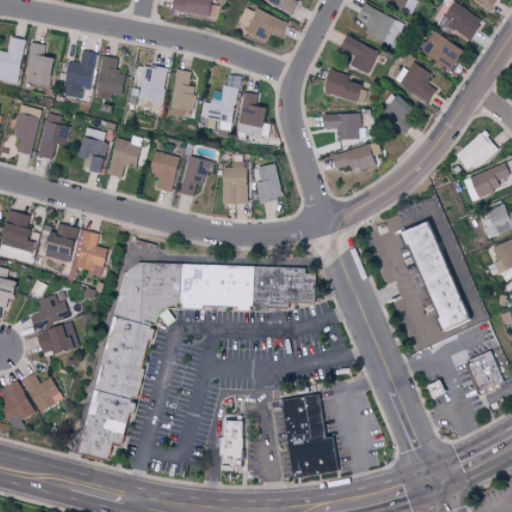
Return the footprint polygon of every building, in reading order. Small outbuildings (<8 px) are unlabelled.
[(214,3),(214,0),(175,0),(174,9),(221,15),(222,3),(214,3)] [(267,0),(293,13),(299,0),(267,0)] [(387,0),(414,11),(418,0),(387,0)] [(484,18),(455,0),(453,0),(441,21),(471,39),(484,18)] [(479,0),(492,9),(497,0),(479,0)] [(360,15),(371,21),(366,31),(395,45),(407,22),(367,2),(360,15)] [(269,38),(271,31),(283,36),(290,21),(258,7),(256,11),(246,6),(238,24),(269,38)] [(465,45),(433,30),(423,51),(438,58),(435,63),(453,71),(465,45)] [(342,47),(356,53),(352,64),(370,72),(381,48),(348,34),(342,47)] [(0,49),(0,48),(0,77),(19,81),(27,38),(12,35),(9,50),(0,49)] [(26,81),(51,85),(56,56),(45,54),(47,43),(32,40),(26,81)] [(69,59),(65,93),(83,96),(84,86),(93,87),(97,51),(83,49),(82,61),(69,59)] [(124,93),(127,71),(118,69),(119,56),(103,54),(98,95),(112,97),(113,92),(124,93)] [(431,100),(438,88),(428,82),(435,71),(414,60),(409,68),(404,65),(396,79),(431,100)] [(170,67),(146,63),(140,97),(165,101),(170,67)] [(172,112),(193,115),(197,85),(191,84),(193,69),(178,67),(172,112)] [(366,101),(370,85),(350,80),(352,73),(332,68),(326,91),(366,101)] [(234,122),(243,74),(229,72),(226,91),(215,89),(213,101),(205,100),(202,115),(229,120),(228,121),(234,122)] [(239,130),(269,136),(272,122),(266,121),(269,105),(258,103),(260,92),(246,90),(239,130)] [(385,110),(401,123),(414,105),(394,90),(387,100),(391,102),(385,110)] [(163,101),(140,99),(139,105),(162,108),(163,101)] [(21,111),(43,115),(44,108),(23,104),(21,111)] [(22,136),(19,149),(34,153),(42,116),(20,111),(15,134),(22,136)] [(339,126),(339,137),(367,137),(367,127),(363,127),(363,111),(326,112),(326,126),(339,126)] [(40,154),(54,157),(57,141),(68,143),(72,125),(62,123),(64,115),(49,112),(40,154)] [(102,171),(110,141),(105,139),(107,130),(89,125),(81,154),(88,156),(86,167),(102,171)] [(457,151),(471,170),(501,148),(486,129),(457,151)] [(119,136),(109,172),(123,176),(127,163),(137,166),(145,137),(134,134),(133,139),(119,136)] [(335,152),(339,167),(353,163),(355,170),(379,163),(376,152),(384,150),(381,140),(335,152)] [(174,189),(183,155),(157,149),(151,172),(160,174),(158,185),(174,189)] [(196,194),(199,181),(209,183),(214,159),(191,154),(182,191),(196,194)] [(224,201),(248,202),(250,160),(235,160),(235,166),(226,166),(224,201)] [(260,165),(263,179),(258,180),(263,201),(286,196),(278,161),(260,165)] [(465,176),(472,199),(496,191),(494,186),(501,183),(500,178),(511,174),(508,163),(465,176)] [(511,210),(510,211),(506,203),(488,210),(491,216),(483,219),(490,236),(511,227),(511,210)] [(2,241),(34,251),(37,240),(30,238),(34,227),(29,225),(32,214),(12,208),(2,241)] [(405,230),(432,218),(474,317),(446,329),(441,316),(445,315),(413,242),(410,243),(405,230)] [(71,261),(81,226),(60,221),(58,230),(53,229),(47,254),(71,261)] [(109,246),(99,244),(102,232),(85,228),(77,266),(103,272),(109,246)] [(500,270),(511,265),(511,237),(494,244),(499,259),(496,260),(500,270)] [(317,273),(306,271),(307,267),(140,261),(126,272),(80,452),(110,459),(114,443),(123,446),(132,413),(134,414),(146,368),(144,367),(151,339),(153,340),(156,329),(157,323),(159,315),(171,307),(180,307),(203,308),(204,305),(240,306),(240,308),(268,309),(270,306),(290,307),(291,301),(317,301),(317,273)] [(0,304),(12,307),(18,279),(9,277),(11,267),(0,264),(0,304)] [(72,316),(67,299),(60,301),(57,293),(40,298),(43,311),(32,314),(37,328),(72,316)] [(39,331),(45,351),(55,348),(56,352),(81,345),(74,321),(39,331)] [(492,349),(506,380),(484,390),(483,388),(479,389),(467,363),(472,361),(471,359),(492,349)] [(42,382),(37,372),(25,378),(42,411),(59,402),(55,395),(62,391),(53,375),(42,382)] [(428,384),(442,378),(448,391),(435,397),(428,384)] [(0,389),(0,397),(15,425),(38,412),(19,379),(0,389)] [(283,399),(321,393),(328,437),(335,436),(340,470),(296,477),(295,473),(283,399)] [(226,419),(245,419),(244,466),(225,465),(225,454),(222,454),(222,436),(225,436),(226,419)]
